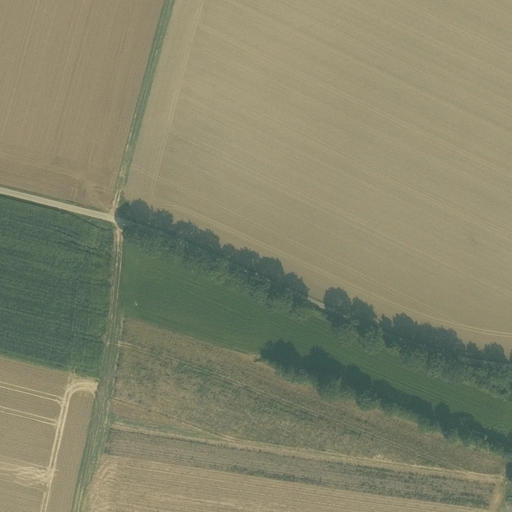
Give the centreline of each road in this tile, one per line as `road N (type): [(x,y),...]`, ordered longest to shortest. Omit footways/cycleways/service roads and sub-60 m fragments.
road 1 (unclassified): [(511,365),(453,358),(387,337),(204,253),(0,190)]
road 2 (track): [(116,220),(170,0)]
